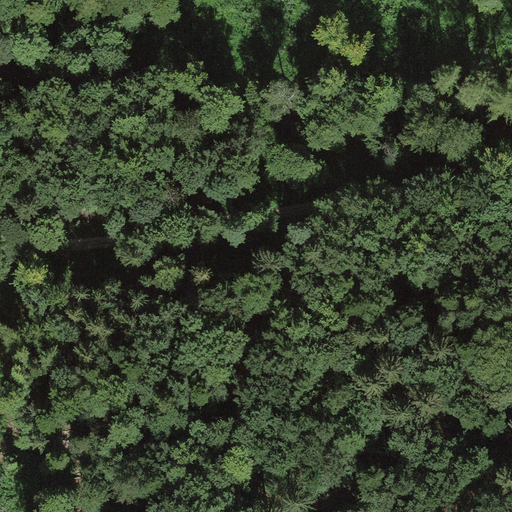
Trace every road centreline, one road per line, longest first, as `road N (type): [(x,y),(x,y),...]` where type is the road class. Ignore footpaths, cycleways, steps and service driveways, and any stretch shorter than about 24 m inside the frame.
road 1 (track): [(511,168),(334,212),(107,251),(0,257)]
road 2 (track): [(309,511),(511,429)]
